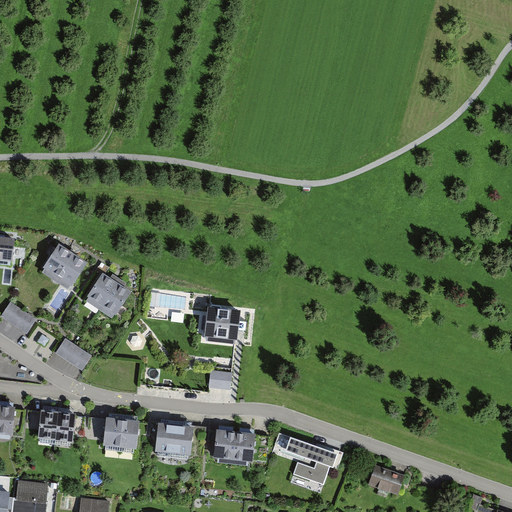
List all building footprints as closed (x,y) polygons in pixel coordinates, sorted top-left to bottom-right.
[(0,236),(0,262),(11,263),(14,238),(0,236)] [(38,270),(68,291),(86,266),(56,244),(38,270)] [(130,296),(102,276),(82,304),(110,324),(130,296)] [(35,321),(9,303),(0,315),(0,318),(26,336),(35,321)] [(204,308),(200,341),(239,345),(243,312),(204,308)] [(91,358),(63,338),(52,353),(81,373),(91,358)] [(233,389),(234,371),(212,370),(211,388),(233,389)] [(15,406),(0,404),(0,437),(11,439),(15,406)] [(76,416),(35,411),(32,438),(73,443),(76,416)] [(137,450),(140,422),(102,417),(98,445),(137,450)] [(195,427),(158,423),(154,452),(191,457),(195,427)] [(254,435),(214,431),(210,461),(251,466),(254,435)] [(336,456),(279,434),(273,450),(299,459),(293,475),(324,487),(336,456)] [(405,477),(374,467),(368,488),(398,497),(405,477)] [(45,511),(49,485),(14,480),(10,511),(45,511)] [(110,511),(111,503),(78,499),(76,511),(110,511)]
